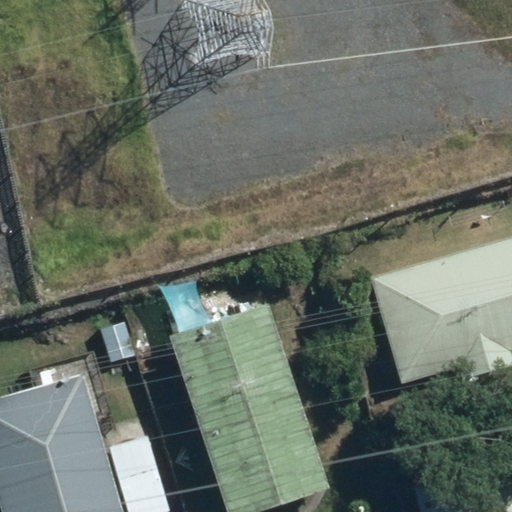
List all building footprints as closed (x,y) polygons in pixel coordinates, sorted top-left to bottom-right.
[(371,82),(288,96),(294,130),(377,116),(371,82)] [(511,361),(511,234),(373,270),(400,374),(451,361),(455,377),(511,361)] [(248,511),(335,482),(270,296),(172,331),(235,511),(248,511)] [(154,430),(114,441),(94,364),(0,388),(0,476),(9,511),(142,511),(173,504),(154,430)] [(511,511),(511,446),(415,475),(426,511),(511,511)]
